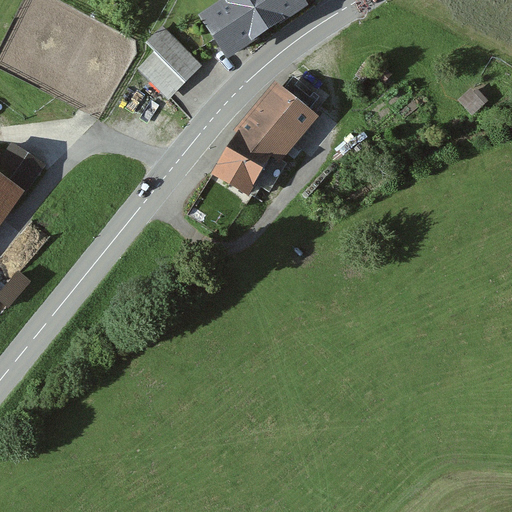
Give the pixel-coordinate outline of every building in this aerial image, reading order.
[(299,0),(250,0),(207,27),(229,62),(308,13),(299,0)] [(161,56),(142,74),(171,105),(205,75),(168,35),(154,48),(161,56)] [(477,77),(466,88),(480,102),(491,91),(477,77)] [(320,126),(282,98),(221,178),(259,206),(320,126)] [(0,242),(49,177),(15,152),(0,172),(0,242)] [(3,281),(17,293),(40,266),(26,254),(3,281)]
